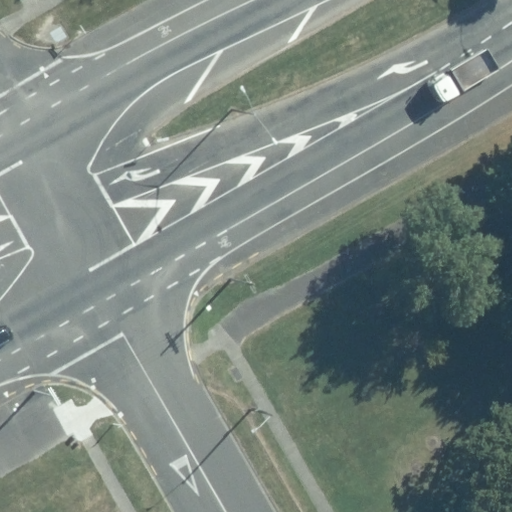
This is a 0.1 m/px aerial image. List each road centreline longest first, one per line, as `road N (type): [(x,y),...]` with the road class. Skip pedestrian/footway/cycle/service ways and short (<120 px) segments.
road 1 (primary): [(511,32),(86,276)]
road 2 (primary): [(19,155),(289,0)]
road 3 (residential): [(224,511),(86,276)]
road 4 (residential): [(86,276),(19,155)]
